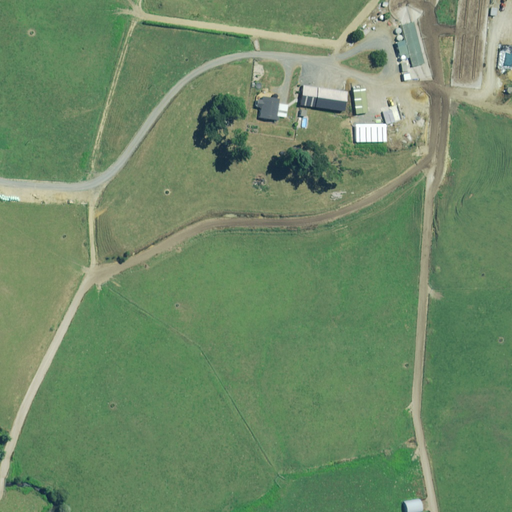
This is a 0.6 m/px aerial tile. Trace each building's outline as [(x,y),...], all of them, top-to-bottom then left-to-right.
[(410,66),(420,64),(424,63),(414,22),(399,26),(404,46),(397,47),(399,56),(404,55),(405,58),(408,57),(410,66)] [(377,31),(372,24),(367,28),(372,35),(377,31)] [(318,81),(306,79),(305,89),(316,91),(318,81)] [(367,113),(365,89),(351,90),(355,123),(381,121),(380,112),(367,113)] [(278,99),(261,97),(261,101),(255,100),(254,107),(260,108),(258,118),(275,120),(276,116),(286,118),(287,105),(277,104),(278,99)] [(402,120),(398,104),(388,106),(389,110),(382,112),(385,124),(402,120)] [(420,511),(422,511),(419,499),(404,502),(405,511),(420,511)]
